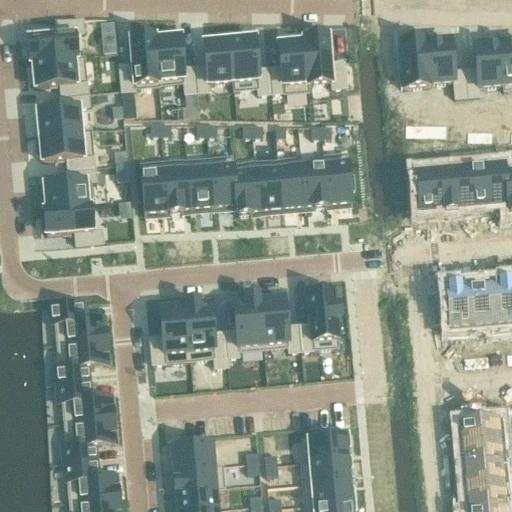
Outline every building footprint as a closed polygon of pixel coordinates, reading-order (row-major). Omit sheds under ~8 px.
[(55,40),(28,42),(30,67),(84,62),(84,61),(78,62),(75,62),(73,38),(76,38),(83,37),(82,24),(54,26),(55,40)] [(113,28),(101,29),(102,39),(113,38),(113,28)] [(307,43),(303,44),(308,98),(309,97),(308,92),(308,89),(330,87),(330,89),(331,94),(345,92),(343,65),(330,66),(327,41),(322,42),(321,40),(321,38),(307,39),(307,41),(307,43)] [(203,70),(193,71),(196,98),(208,97),(207,89),(231,87),(232,97),(233,96),(228,44),(223,44),(223,40),(209,42),(209,46),(203,46),(205,70),(203,70)] [(131,69),(118,70),(120,97),(134,96),(133,94),(158,92),(153,41),(129,44),(131,69)] [(155,41),(153,41),(158,92),(159,92),(159,90),(182,88),(184,99),(196,98),(193,71),(184,72),(181,72),(179,41),(155,43),(155,41)] [(253,42),(228,44),(233,96),(256,94),(257,101),(270,99),(268,72),(258,73),(256,73),(253,42)] [(278,71),(268,72),(270,99),(282,98),(283,100),(308,98),(303,44),(301,44),(302,45),(298,45),(298,42),(283,43),(284,47),(278,47),(280,71),(278,71)] [(425,46),(424,46),(428,92),(429,92),(429,91),(452,88),(454,104),(466,103),(464,76),(452,77),(449,45),(425,48),(425,46)] [(402,78),(398,79),(400,93),(403,93),(403,94),(428,92),(424,46),(399,49),(402,78)] [(511,47),(498,49),(502,92),(511,90),(511,47)] [(476,75),(464,76),(466,103),(479,102),(478,94),(502,92),(498,49),(473,51),(476,75)] [(84,62),(30,67),(30,68),(31,68),(33,92),(59,90),(59,92),(60,102),(87,99),(84,62)] [(61,113),(36,116),(38,141),(90,136),(90,135),(81,136),(79,112),(88,111),(87,99),(60,102),(61,111),(61,113)] [(121,113),(113,114),(113,123),(122,122),(121,113)] [(133,114),(122,115),(122,123),(133,122),(133,114)] [(360,117),(348,119),(349,127),(361,127),(360,117)] [(405,128),(405,140),(425,141),(425,129),(405,128)] [(425,129),(425,141),(435,141),(435,129),(425,129)] [(435,129),(435,141),(445,141),(445,129),(435,129)] [(150,130),(149,142),(159,143),(160,130),(150,130)] [(160,130),(159,143),(170,143),(170,130),(160,130)] [(195,131),(195,143),(205,143),(206,131),(195,131)] [(206,131),(205,143),(215,143),(216,131),(206,131)] [(241,132),(241,144),(251,144),(251,132),(241,132)] [(251,132),(251,144),(261,144),(262,132),(251,132)] [(274,132),(274,144),(284,145),(285,132),(274,132)] [(310,133),(310,145),(320,145),(320,133),(310,133)] [(320,133),(320,145),(330,145),(330,133),(320,133)] [(38,145),(34,146),(36,160),(40,160),(40,166),(66,163),(66,166),(67,175),(94,173),(90,136),(38,141),(38,145)] [(467,136),(467,145),(478,146),(478,136),(467,136)] [(478,136),(478,146),(491,146),(491,136),(478,136)] [(346,158),(322,161),(327,210),(350,208),(349,195),(353,195),(352,180),(348,181),(346,158)] [(231,161),(208,163),(212,212),(234,210),(235,216),(235,218),(236,218),(231,161)] [(231,161),(236,218),(237,218),(237,220),(250,219),(250,217),(258,216),(254,167),(232,169),(231,161)] [(300,163),(299,163),(304,212),(313,211),(313,213),(325,212),(325,210),(327,210),(322,161),(321,161),(322,170),(301,172),(300,163)] [(208,163),(185,165),(190,215),(212,212),(208,163)] [(299,163),(277,165),(281,214),(304,212),(299,163)] [(185,165),(162,167),(167,217),(168,217),(168,219),(181,218),(181,215),(190,215),(185,165)] [(277,165),(254,167),(258,216),(281,214),(277,165)] [(162,167),(139,169),(143,219),(167,217),(162,167)] [(503,170),(481,172),(485,212),(505,210),(506,210),(503,178),(504,178),(503,170)] [(481,172),(459,174),(463,214),(485,212),(481,172)] [(43,196),(39,196),(40,210),(44,210),(45,213),(43,214),(43,215),(92,210),(90,186),(95,185),(94,173),(67,175),(67,185),(68,187),(42,190),(43,196)] [(459,174),(438,176),(442,216),(443,216),(443,218),(455,217),(455,215),(463,214),(459,174)] [(415,191),(411,191),(412,206),(417,206),(418,218),(442,216),(438,176),(414,178),(415,191)] [(511,177),(504,178),(503,178),(506,210),(505,210),(506,218),(508,218),(508,220),(511,219),(511,177)] [(129,207),(119,208),(120,223),(130,222),(129,207)] [(92,210),(43,215),(46,240),(73,237),(75,250),(102,248),(101,234),(93,235),(91,235),(89,212),(91,211),(93,211),(92,210)] [(498,290),(490,290),(493,330),(511,328),(511,295),(511,288),(510,289),(510,286),(498,287),(498,290)] [(490,290),(468,292),(472,332),(493,330),(490,290)] [(446,307),(441,307),(443,322),(447,322),(448,334),(472,332),(468,292),(459,293),(459,291),(447,292),(447,294),(445,294),(446,307)] [(307,328),(297,329),(300,357),(338,353),(335,324),(339,324),(338,311),(334,312),(333,298),(307,300),(309,320),(309,328),(307,328)] [(233,335),(223,336),(226,363),(238,362),(238,357),(262,355),(258,304),(257,305),(257,302),(244,304),(244,306),(233,307),(235,335),(233,335)] [(283,302),(258,304),(262,355),(287,353),(287,358),(300,357),(297,329),(288,330),(285,330),(285,322),(283,302)] [(82,307),(48,310),(49,330),(54,330),(56,351),(106,346),(105,334),(104,322),(83,324),(82,307)] [(185,311),(184,311),(189,367),(212,365),(213,374),(227,373),(226,363),(223,336),(214,337),(212,337),(209,309),(198,310),(197,308),(185,309),(185,311)] [(159,342),(148,343),(151,370),(189,367),(184,311),(159,314),(162,342),(159,342)] [(58,372),(53,372),(55,390),(89,387),(88,372),(108,370),(107,358),(108,358),(106,346),(56,351),(58,372)] [(487,360),(475,361),(476,371),(487,370),(487,360)] [(475,361),(463,362),(464,372),(476,371),(475,361)] [(227,383),(216,384),(217,395),(228,394),(227,383)] [(89,387),(55,390),(57,409),(61,408),(63,429),(114,425),(113,413),(112,413),(111,401),(91,403),(89,387)] [(65,450),(61,451),(62,469),(96,466),(95,451),(115,449),(114,437),(115,437),(114,425),(63,429),(65,450)] [(497,425),(457,429),(458,442),(459,442),(460,452),(500,449),(497,425)] [(308,467),(299,468),(299,469),(349,465),(349,464),(349,457),(348,455),(347,455),(346,441),(306,445),(308,467)] [(210,449),(171,453),(173,477),(222,472),(222,471),(212,472),(210,449)] [(500,449),(460,452),(461,462),(460,462),(461,474),(502,470),(500,449)] [(257,459),(245,460),(246,470),(258,469),(257,459)] [(275,462),(263,463),(264,473),(276,472),(275,462)] [(349,465),(299,469),(301,491),(351,486),(351,485),(350,478),(350,476),(349,476),(348,466),(349,465)] [(96,466),(62,469),(64,488),(66,487),(68,509),(119,504),(118,492),(117,492),(116,480),(98,482),(96,466)] [(258,469),(246,470),(247,480),(258,479),(258,469)] [(502,470),(461,474),(462,486),(463,486),(464,495),(503,492),(502,470)] [(222,472),(173,477),(174,485),(173,485),(174,498),(175,498),(224,494),(222,472)] [(276,472),(264,473),(265,483),(277,482),(276,472)] [(351,486),(301,491),(302,511),(305,511),(352,508),(351,496),(352,496),(352,495),(351,488),(351,486)] [(505,511),(503,492),(464,495),(465,505),(464,505),(464,511),(505,511)] [(224,494),(175,498),(175,511),(216,511),(215,496),(224,495),(224,494)] [(261,511),(261,502),(249,503),(249,511),(261,511)]
